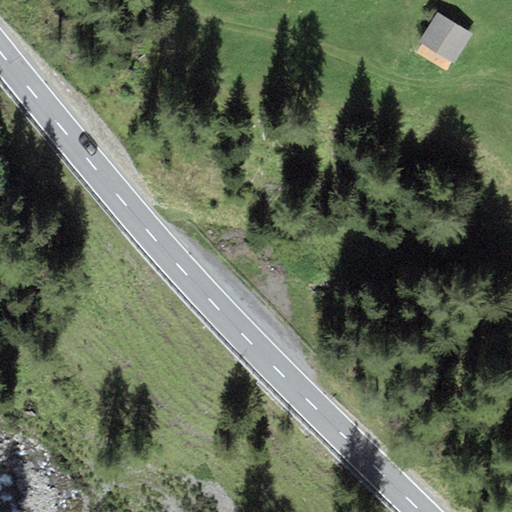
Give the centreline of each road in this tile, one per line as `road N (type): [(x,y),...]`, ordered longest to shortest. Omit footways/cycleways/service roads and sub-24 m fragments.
road 1 (primary): [(420,511),(186,274),(0,50)]
road 2 (track): [(170,0),(206,19),(303,41),(401,80),(511,87)]
